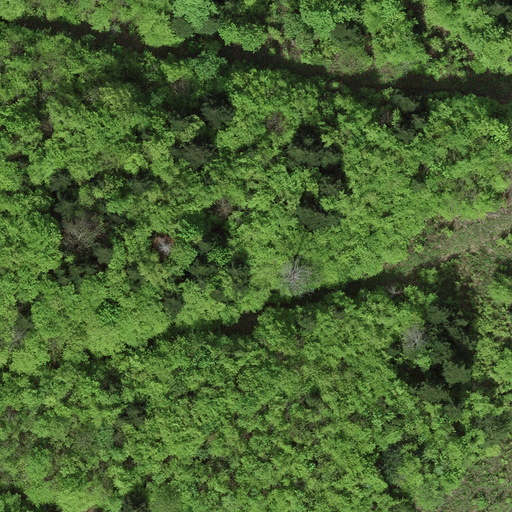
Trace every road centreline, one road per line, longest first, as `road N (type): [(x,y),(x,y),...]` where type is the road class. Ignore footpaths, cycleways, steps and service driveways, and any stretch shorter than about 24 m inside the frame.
road 1 (track): [(511,229),(279,318),(0,375)]
road 2 (track): [(511,95),(248,64),(0,19)]
